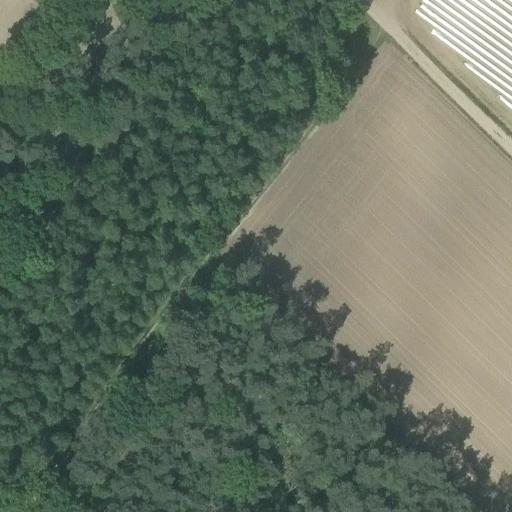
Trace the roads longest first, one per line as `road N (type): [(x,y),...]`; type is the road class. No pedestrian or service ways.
road 1 (track): [(19,511),(387,0)]
road 2 (track): [(511,153),(350,0)]
